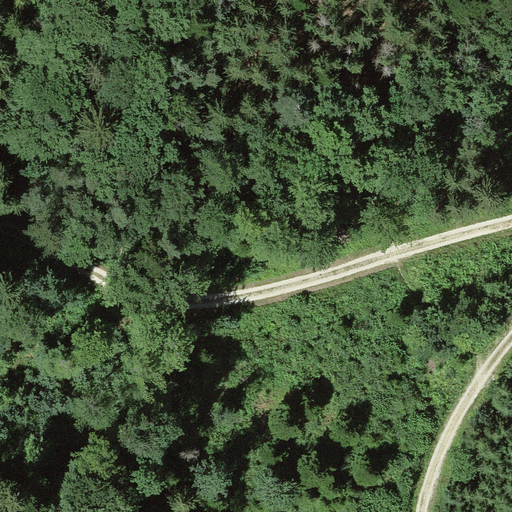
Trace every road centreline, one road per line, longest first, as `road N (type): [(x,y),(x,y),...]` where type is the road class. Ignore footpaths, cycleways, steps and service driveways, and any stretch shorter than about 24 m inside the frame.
road 1 (track): [(0,221),(139,293),(192,302),(511,225)]
road 2 (track): [(70,511),(137,481),(174,422),(192,302)]
road 3 (track): [(511,334),(458,407),(418,511)]
